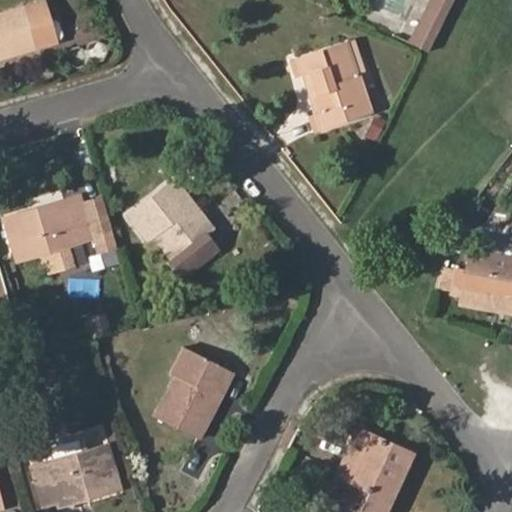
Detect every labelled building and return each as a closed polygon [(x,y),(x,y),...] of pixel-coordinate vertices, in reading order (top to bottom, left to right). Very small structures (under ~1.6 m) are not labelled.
[(428,0),(408,40),(427,49),(451,0),(428,0)] [(41,1),(22,6),(33,47),(58,40),(60,34),(57,22),(52,19),(46,21),(41,1)] [(0,12),(0,56),(33,47),(22,6),(0,12)] [(359,67),(350,39),(339,42),(347,71),(359,67)] [(347,71),(339,42),(294,57),(299,72),(309,69),(322,111),(314,113),(318,128),(373,108),(359,67),(347,71)] [(299,72),(314,113),(322,111),(309,69),(299,72)] [(388,123),(374,117),(365,134),(380,140),(388,123)] [(188,208),(192,204),(173,180),(168,184),(188,208)] [(205,231),(209,226),(192,204),(188,208),(168,184),(130,214),(148,237),(152,234),(171,258),(166,261),(179,278),(218,248),(205,231)] [(43,205),(45,211),(84,199),(82,194),(43,205)] [(2,218),(14,260),(94,235),(97,247),(115,242),(108,216),(90,220),(86,205),(84,199),(45,211),(43,205),(2,218)] [(90,220),(108,216),(103,200),(86,205),(90,220)] [(511,210),(496,207),(476,235),(485,230),(507,235),(509,224),(511,224),(511,210)] [(469,298),(469,303),(511,311),(511,256),(503,254),(507,235),(485,230),(476,235),(475,249),(472,248),(463,298),(469,298)] [(73,245),(76,257),(97,251),(94,240),(73,245)] [(214,395),(227,368),(180,343),(167,370),(173,374),(152,413),(199,438),(220,398),(214,395)] [(220,398),(234,372),(227,368),(214,395),(220,398)] [(362,511),(385,511),(412,453),(357,428),(337,473),(370,489),(360,511),(362,511)] [(83,434),(44,445),(49,462),(32,466),(42,502),(57,498),(87,489),(89,496),(118,488),(106,445),(87,450),(83,434)] [(57,498),(59,504),(89,496),(87,489),(57,498)]
